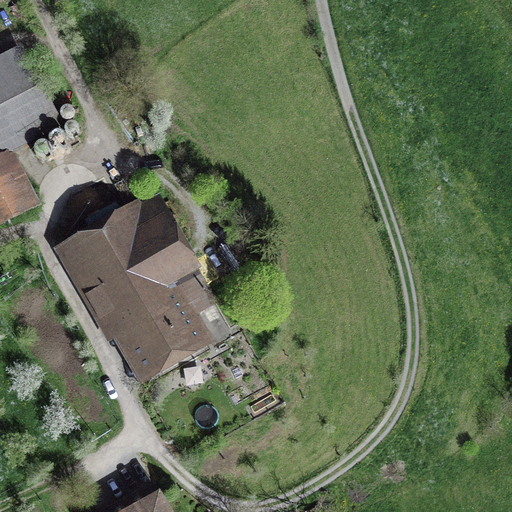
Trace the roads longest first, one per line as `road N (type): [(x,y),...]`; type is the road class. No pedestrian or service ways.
road 1 (track): [(322,0),(412,321),(406,385),(395,413),(362,451),(298,495),(265,506),(240,508),(206,494),(139,428),(40,234)]
road 2 (track): [(139,428),(0,510)]
road 3 (unclassified): [(32,0),(92,121)]
